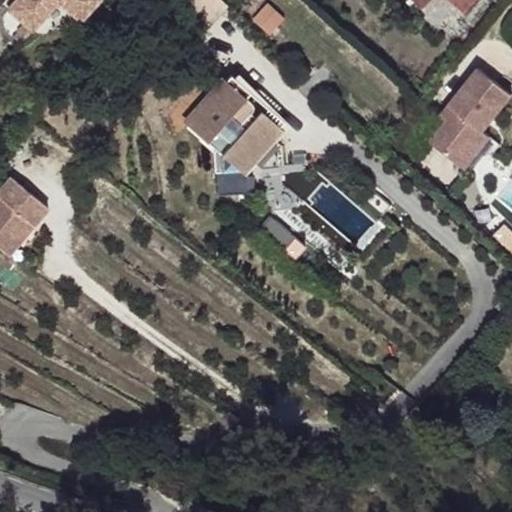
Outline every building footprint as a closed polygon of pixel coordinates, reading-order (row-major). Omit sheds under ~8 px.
[(19,0),(7,14),(32,36),(57,6),(79,27),(102,0),(19,0)] [(191,0),(212,18),(227,1),(225,0),(191,0)] [(466,16),(448,0),(416,0),(425,8),(431,0),(443,0),(464,19),(466,16)] [(448,0),(466,16),(479,0),(448,0)] [(269,32),(283,15),(267,2),(253,19),(269,32)] [(474,67),(445,104),(451,109),(426,141),(461,168),(486,136),(479,130),(508,93),(474,67)] [(215,101),(211,97),(196,114),(201,118),(189,131),(211,151),(214,149),(221,156),(218,160),(223,201),(252,198),(250,170),(285,168),(282,143),(272,134),(256,121),(252,117),(257,112),(258,110),(258,108),(257,106),(256,104),(251,100),(255,94),(235,77),(215,101)] [(265,110),(256,121),(272,134),(281,124),(265,110)] [(47,214),(10,182),(0,193),(0,253),(11,241),(18,247),(47,214)] [(11,241),(0,253),(0,257),(6,262),(18,247),(11,241)] [(474,379),(462,396),(477,405),(483,397),(491,401),(497,392),(474,379)] [(228,412),(218,426),(230,435),(239,420),(228,412)]
